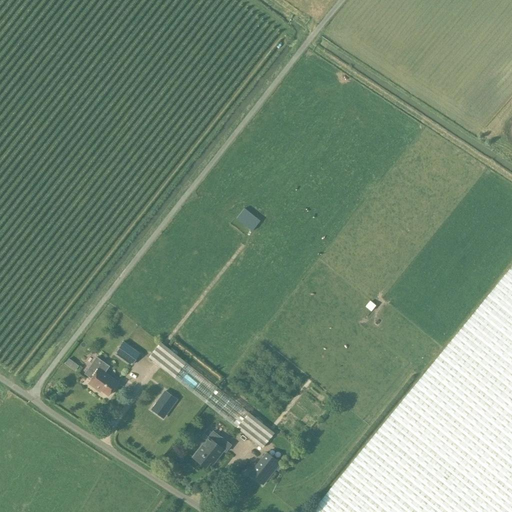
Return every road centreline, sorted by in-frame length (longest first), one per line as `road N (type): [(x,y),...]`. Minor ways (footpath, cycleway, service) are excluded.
road 1 (track): [(28,397),(342,0)]
road 2 (unclassified): [(204,511),(0,378)]
